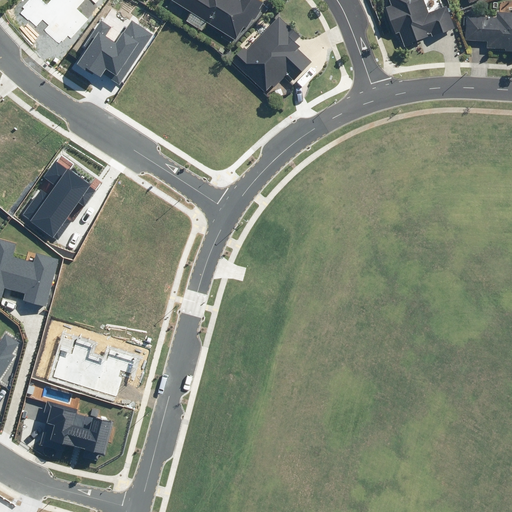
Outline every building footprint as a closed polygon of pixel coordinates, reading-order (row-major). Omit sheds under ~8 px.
[(175,0),(236,38),(244,26),(248,29),(265,2),(260,0),(175,0)] [(389,0),(391,3),(384,6),(395,34),(400,32),(405,46),(455,28),(446,5),(429,11),(424,0),(389,0)] [(498,17),(467,16),(466,38),(488,39),(487,48),(506,49),(505,52),(511,52),(511,12),(498,12),(498,17)] [(245,47),(232,61),(265,92),(272,84),(275,87),(288,74),(295,80),(312,62),(297,48),(300,45),(295,41),(300,35),(279,15),(247,49),(245,47)] [(94,73),(101,77),(103,73),(120,85),(153,35),(131,20),(116,43),(105,36),(112,27),(101,20),(83,46),(88,48),(77,64),(93,75),(94,73)] [(41,190),(23,214),(57,240),(72,221),(68,218),(80,203),(84,207),(96,191),(56,161),(43,177),(56,186),(49,196),(41,190)] [(0,297),(2,298),(5,288),(25,293),(23,300),(46,306),(58,260),(36,254),(34,262),(13,257),(16,244),(0,239),(0,297)] [(0,384),(1,383),(0,382),(0,379),(15,356),(12,354),(19,343),(6,334),(0,343),(0,384)] [(79,406),(51,399),(41,438),(66,444),(69,434),(78,437),(78,435),(85,436),(84,440),(91,442),(89,450),(105,455),(116,416),(99,412),(96,424),(75,419),(79,406)]
